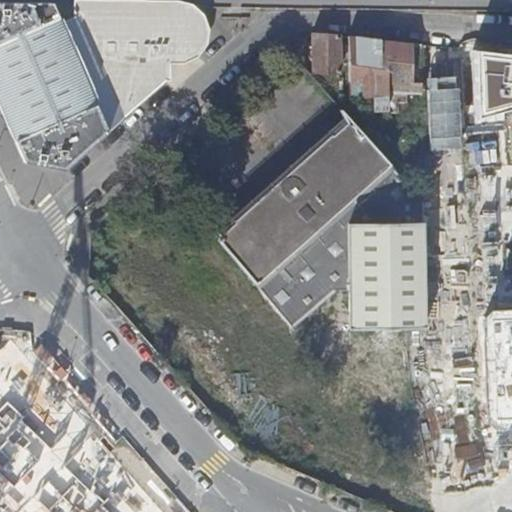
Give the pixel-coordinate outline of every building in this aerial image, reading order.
[(104,135),(56,24),(48,4),(0,3),(0,111),(11,136),(23,163),(62,172),(104,135)] [(104,135),(163,84),(162,63),(187,60),(193,55),(197,48),(202,32),(196,19),(181,7),(74,5),(74,16),(56,24),(104,135)] [(339,75),(338,37),(311,34),(312,74),(339,75)] [(383,42),(347,38),(349,99),(373,98),(373,111),(385,112),(383,42)] [(385,112),(396,112),(396,102),(405,102),(405,93),(419,93),(418,46),(383,42),(385,112)] [(511,54),(472,49),(471,117),(511,106),(511,54)] [(421,201),(349,120),(293,169),(301,177),(256,217),(248,207),(211,239),(291,329),(346,280),(345,219),(422,218),(421,201)] [(301,177),(293,169),(248,207),(256,217),(301,177)] [(346,280),(347,329),(423,328),(422,218),(345,219),(346,280)] [(511,414),(511,316),(485,318),(488,415),(511,414)]
